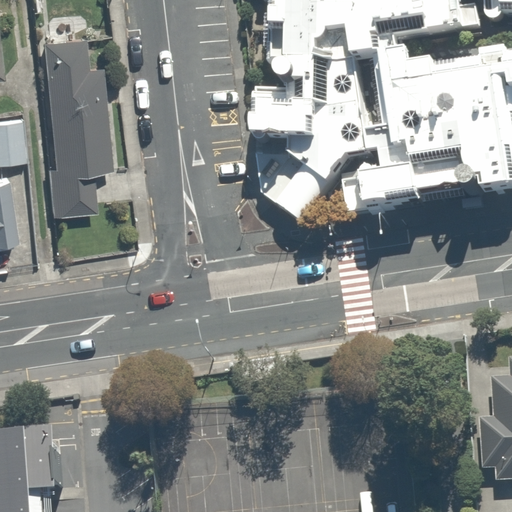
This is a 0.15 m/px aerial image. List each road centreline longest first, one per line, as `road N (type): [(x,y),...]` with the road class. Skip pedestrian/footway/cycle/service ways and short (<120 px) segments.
road 1 (secondary): [(202,307),(511,262)]
road 2 (residential): [(202,307),(165,0)]
road 3 (secondary): [(0,338),(202,307)]
